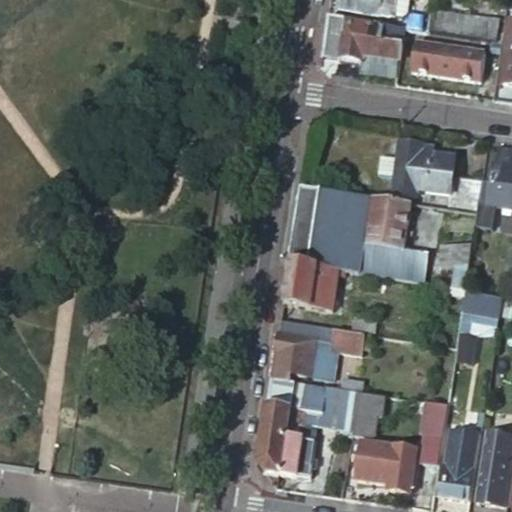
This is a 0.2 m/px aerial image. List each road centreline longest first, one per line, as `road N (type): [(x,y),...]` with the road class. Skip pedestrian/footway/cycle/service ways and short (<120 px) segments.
road 1 (tertiary): [(219,503),(283,91)]
road 2 (residential): [(283,91),(511,126)]
